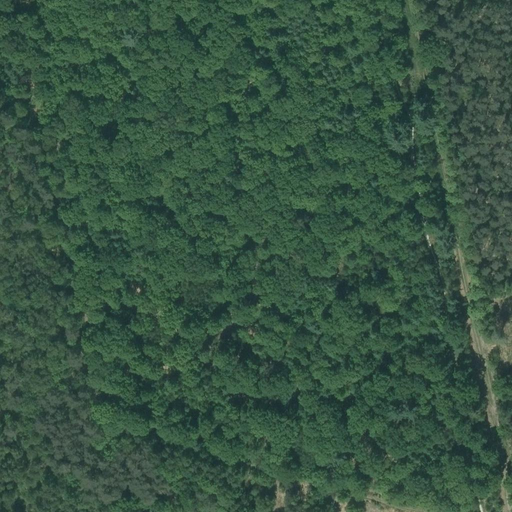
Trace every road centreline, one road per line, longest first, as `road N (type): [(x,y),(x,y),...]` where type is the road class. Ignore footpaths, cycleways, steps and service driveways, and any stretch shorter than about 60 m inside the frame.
road 1 (track): [(423,511),(112,422),(17,0)]
road 2 (track): [(504,511),(407,0)]
